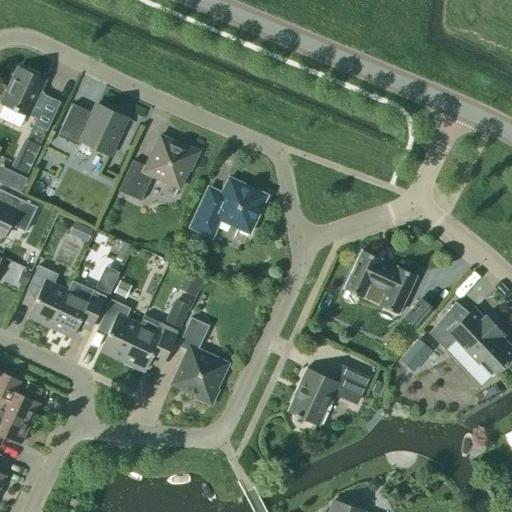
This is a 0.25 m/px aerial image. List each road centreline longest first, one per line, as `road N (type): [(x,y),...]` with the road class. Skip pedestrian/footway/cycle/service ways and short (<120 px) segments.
road 1 (residential): [(0,44),(24,40),(268,145),(284,165),(295,221),(315,244)]
road 2 (secondary): [(463,112),(197,0)]
road 3 (unclassified): [(223,443),(315,244)]
road 4 (residential): [(74,429),(223,443)]
road 5 (residential): [(74,429),(83,375),(0,338)]
road 6 (residential): [(511,284),(414,212)]
